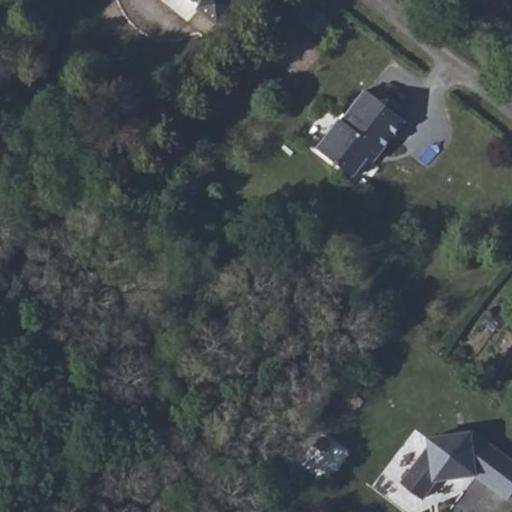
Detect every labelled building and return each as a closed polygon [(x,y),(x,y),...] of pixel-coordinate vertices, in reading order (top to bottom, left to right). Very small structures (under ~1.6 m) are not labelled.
[(193,0),(201,6),(198,9),(216,24),(234,2),(231,0),(193,0)] [(195,39),(179,59),(192,69),(207,49),(195,39)] [(340,119),(317,149),(353,177),(368,158),(375,148),(381,152),(406,121),(366,90),(342,121),(340,119)] [(375,148),(368,158),(373,162),(381,152),(375,148)] [(471,435),(471,433),(429,439),(430,447),(402,482),(423,498),(436,481),(464,477),(463,472),(470,471),(476,476),(507,499),(511,492),(511,461),(476,434),(471,435)]
